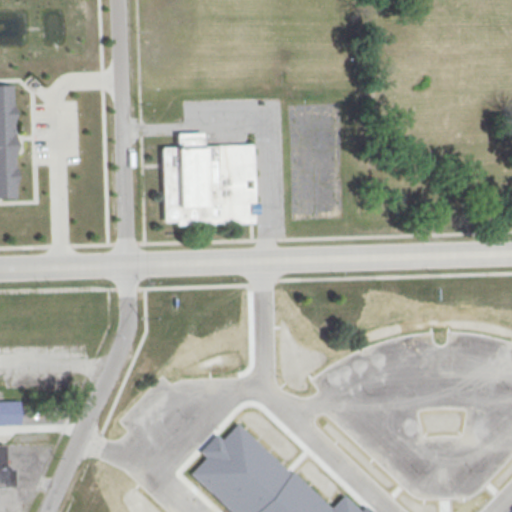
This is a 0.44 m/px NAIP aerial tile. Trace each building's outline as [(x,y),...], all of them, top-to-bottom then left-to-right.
[(0,85),(10,85),(14,197),(0,197),(0,85)] [(157,147),(173,147),(173,134),(199,133),(199,146),(249,145),(251,223),(173,226),(172,222),(159,223),(157,147)] [(0,400),(0,425),(17,425),(17,400),(0,400)] [(237,423),(329,509),(341,496),(358,511),(363,507),(368,511),(229,511),(189,475),(205,458),(199,452),(215,435),(221,440),(237,423)] [(0,445),(3,445),(4,469),(12,469),(13,487),(0,487),(0,445)]
